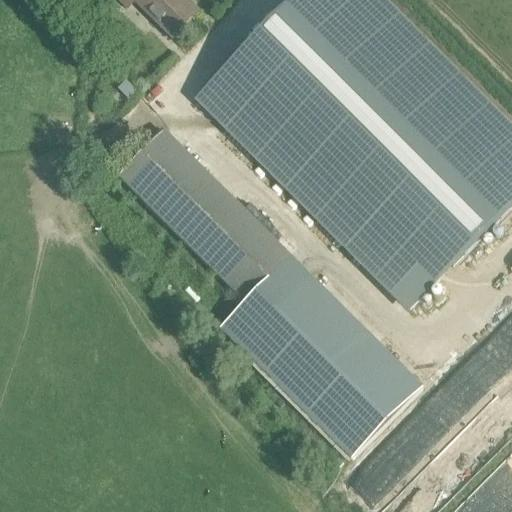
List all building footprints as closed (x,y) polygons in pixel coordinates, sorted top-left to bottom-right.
[(186,2),(183,4),(178,0),(115,0),(126,11),(133,4),(171,42),(199,14),(186,2)] [(208,91),(199,100),(412,312),(483,240),(511,210),(511,136),(375,0),(298,0),(270,28),(208,91)] [(164,134),(118,180),(246,307),(291,262),(164,134)] [(246,307),(220,333),(350,463),(421,392),(308,279),(291,262),(246,307)] [(419,433),(419,435),(419,436),(419,437),(419,438),(420,439),(421,440),(422,441),(423,441),(424,442),(425,442),(426,442),(427,442),(428,442),(429,441),(430,441),(431,440),(432,439),(433,438),(433,437),(433,436),(433,435),(433,434),(433,433),(433,432),(432,431),(431,430),(430,429),(429,428),(428,428),(427,428),(426,427),(425,428),(423,428),(422,428),(421,429),(420,430),(420,431),(419,432),(419,433)]
